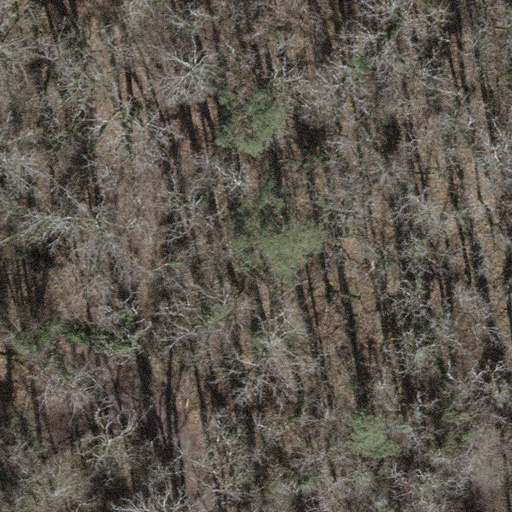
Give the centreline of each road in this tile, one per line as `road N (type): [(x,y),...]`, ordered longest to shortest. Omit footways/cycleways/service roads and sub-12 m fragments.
road 1 (track): [(152,0),(159,50),(144,215),(95,361),(183,436),(199,511)]
road 2 (track): [(95,361),(0,506)]
